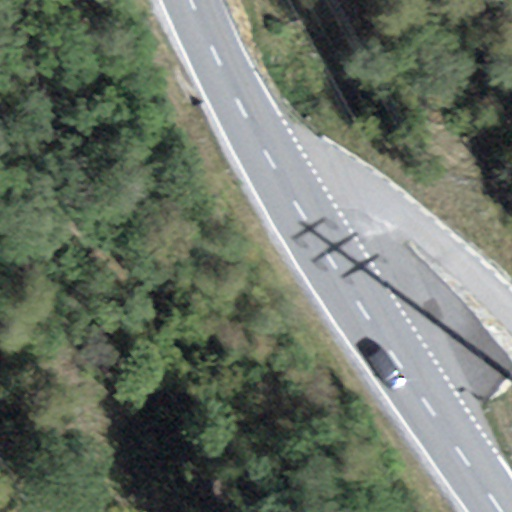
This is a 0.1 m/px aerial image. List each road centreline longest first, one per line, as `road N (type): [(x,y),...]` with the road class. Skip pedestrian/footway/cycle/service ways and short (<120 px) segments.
road 1 (secondary): [(249,122),(363,312),(501,511)]
road 2 (unclassified): [(249,122),(426,231),(511,314)]
road 3 (secondary): [(190,0),(249,122)]
